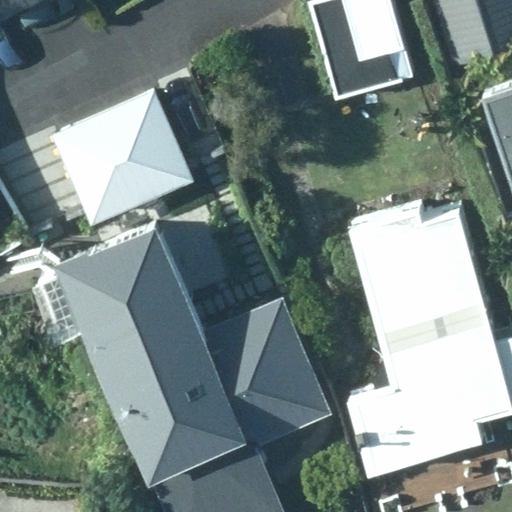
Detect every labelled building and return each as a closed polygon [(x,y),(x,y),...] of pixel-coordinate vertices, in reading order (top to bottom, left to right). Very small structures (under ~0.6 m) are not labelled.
[(0,0),(0,15),(27,0),(0,0)] [(307,0),(334,91),(409,70),(389,0),(307,0)] [(511,0),(429,0),(448,59),(511,39),(511,0)] [(511,73),(475,87),(511,192),(511,73)] [(149,79),(64,116),(95,181),(179,145),(149,79)] [(412,204),(345,223),(388,384),(345,395),(365,469),(474,439),(469,416),(511,404),(511,340),(509,331),(489,337),(453,206),(415,217),(412,204)] [(194,325),(146,216),(44,257),(49,269),(26,278),(48,330),(69,322),(99,392),(107,389),(155,504),(258,461),(249,439),(327,406),(279,290),(194,325)]
